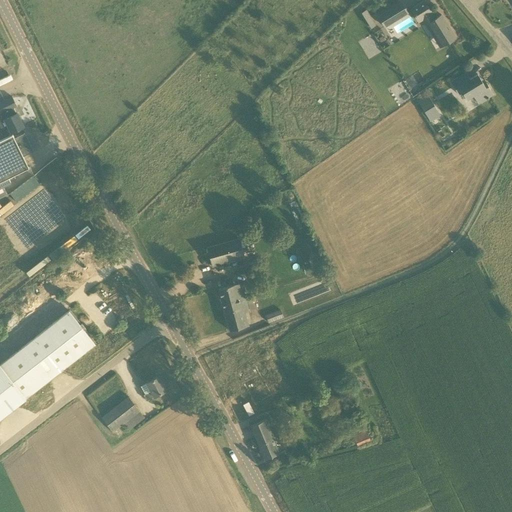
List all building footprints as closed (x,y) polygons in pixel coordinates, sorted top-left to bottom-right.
[(398,0),(383,0),(370,8),(375,16),(399,1),(398,0)] [(424,1),(410,9),(418,22),(423,20),(429,30),(432,27),(442,44),(455,37),(441,15),(434,19),(431,14),(432,13),(424,1)] [(409,15),(402,2),(396,6),(404,18),(409,15)] [(361,12),(371,27),(376,24),(366,9),(361,12)] [(377,17),(385,30),(390,27),(382,14),(377,17)] [(0,83),(11,80),(8,70),(0,72),(0,83)] [(470,79),(466,72),(451,81),(455,88),(459,86),(466,100),(473,96),(478,104),(493,94),(488,85),(485,87),(477,74),(470,79)] [(418,101),(428,118),(438,112),(428,95),(418,101)] [(17,106),(12,97),(0,102),(0,125),(4,134),(10,130),(11,133),(24,126),(17,113),(16,113),(13,108),(17,106)] [(24,133),(14,138),(23,156),(33,151),(33,152),(34,152),(24,132),(24,133)] [(0,187),(7,184),(5,179),(29,168),(23,156),(14,138),(12,134),(0,140),(0,188),(0,189),(0,188),(0,187)] [(207,247),(212,266),(245,257),(240,238),(207,247)] [(311,264),(303,266),(304,274),(313,272),(311,264)] [(245,296),(241,283),(218,290),(224,312),(240,307),(238,298),(245,296)] [(249,311),(245,296),(238,298),(240,307),(224,312),(230,331),(246,326),(246,325),(242,313),(249,311)] [(268,323),(283,317),(280,310),(265,315),(268,323)] [(25,399),(95,344),(69,311),(0,364),(0,418),(25,399)] [(255,365),(239,374),(244,383),(243,384),(247,390),(244,392),(247,397),(250,396),(255,405),(276,393),(264,372),(261,374),(255,365)] [(155,397),(166,390),(158,376),(146,383),(152,392),(144,396),(147,401),(154,397),(155,397)] [(112,431),(123,423),(139,411),(140,410),(128,397),(102,418),(112,431)] [(264,459),(279,452),(274,439),(279,437),(270,417),(250,425),(264,459)] [(367,430),(354,436),(358,446),(371,440),(367,430)]
